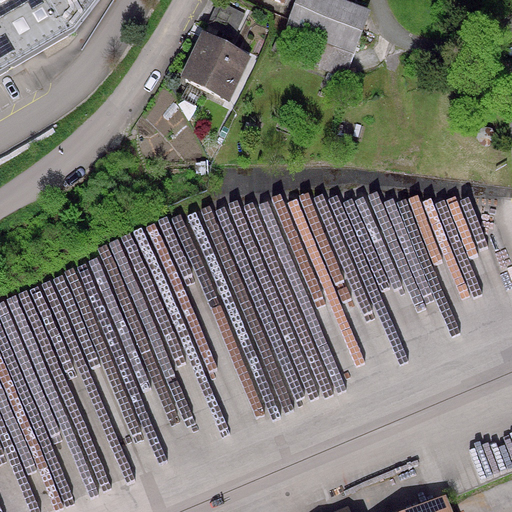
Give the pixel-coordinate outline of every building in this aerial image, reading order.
[(0,0),(0,76),(74,33),(99,0),(0,0)] [(294,0),(285,27),(312,37),(302,62),(346,78),(372,8),(351,1),(348,0),(294,0)] [(245,13),(219,1),(208,24),(234,37),(245,13)] [(252,55),(202,30),(179,76),(229,101),(252,55)] [(479,84),(509,87),(511,62),(511,58),(483,55),(479,84)] [(452,511),(445,494),(402,511),(452,511)]
